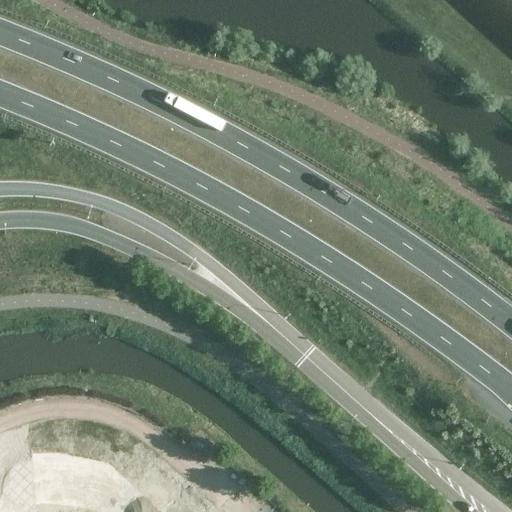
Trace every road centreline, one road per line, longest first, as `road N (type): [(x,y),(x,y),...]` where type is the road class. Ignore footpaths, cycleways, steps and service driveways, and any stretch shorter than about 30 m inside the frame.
road 1 (trunk): [(0,93),(245,211),(368,286),(511,391)]
road 2 (trunk): [(511,323),(363,216),(248,148),(0,32)]
road 3 (unclassified): [(259,316),(225,279),(117,211),(69,195),(0,191)]
road 4 (unclassified): [(0,222),(27,216),(104,233),(259,316)]
road 5 (unclassified): [(450,484),(259,316)]
